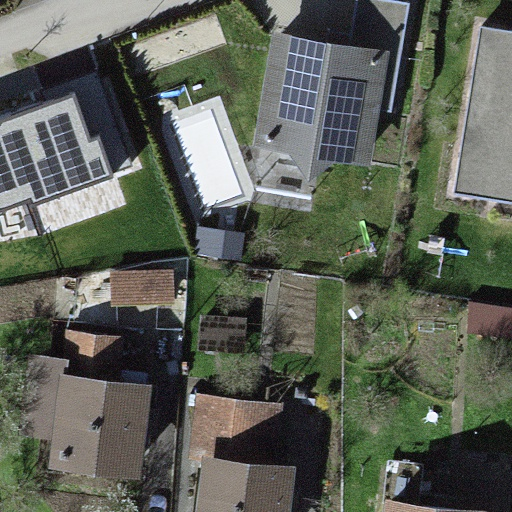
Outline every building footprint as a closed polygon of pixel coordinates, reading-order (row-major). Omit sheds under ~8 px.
[(511,32),(483,28),(459,182),(511,190),(511,32)] [(394,55),(283,36),(267,131),(377,150),(394,55)] [(73,90),(0,115),(0,208),(2,209),(29,199),(31,205),(113,176),(99,136),(90,139),(73,90)] [(59,357),(32,354),(25,426),(51,428),(50,447),(132,454),(140,372),(59,364),(59,357)] [(269,511),(274,455),(192,447),(185,511),(269,511)] [(464,511),(466,505),(383,498),(381,511),(464,511)]
